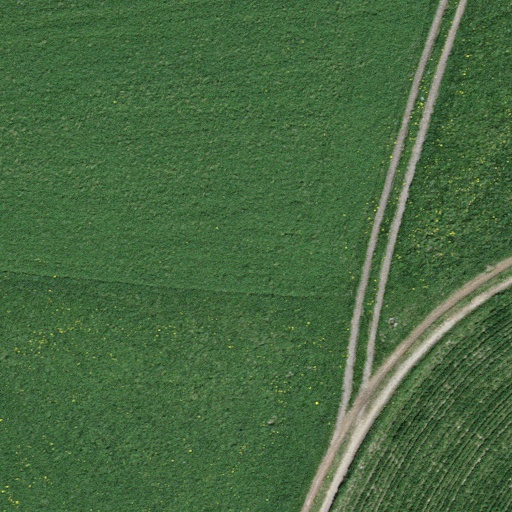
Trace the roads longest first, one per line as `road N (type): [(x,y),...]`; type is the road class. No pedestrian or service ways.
road 1 (track): [(353,423),(386,223),(452,0)]
road 2 (track): [(314,511),(353,423),(389,374),(426,332),(511,270)]
